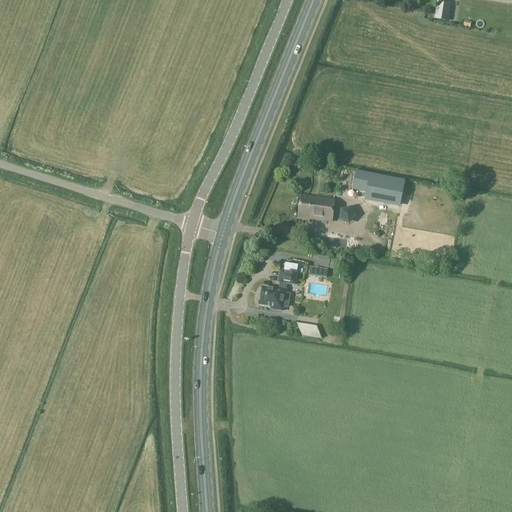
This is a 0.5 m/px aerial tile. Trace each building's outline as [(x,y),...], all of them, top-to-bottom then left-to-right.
[(437,3),(435,16),(435,19),(448,21),(449,18),(449,14),(443,13),(444,4),(437,3)] [(379,201),(405,205),(408,189),(381,185),(379,201)] [(301,196),(299,218),(331,222),(334,200),(301,196)] [(341,209),(340,219),(351,224),(358,216),(352,206),(341,209)] [(308,230),(307,241),(331,244),(330,249),(351,252),(353,235),(308,230)] [(316,265),(334,269),(336,260),(318,256),(316,265)] [(317,269),(310,268),(309,276),(316,277),(317,269)] [(279,288),(274,288),(274,289),(261,287),(258,305),(271,307),(270,309),(282,311),(283,305),(285,305),(287,296),(284,296),(285,290),(286,283),(294,285),(296,273),(280,270),(278,282),(280,282),(279,288)]
